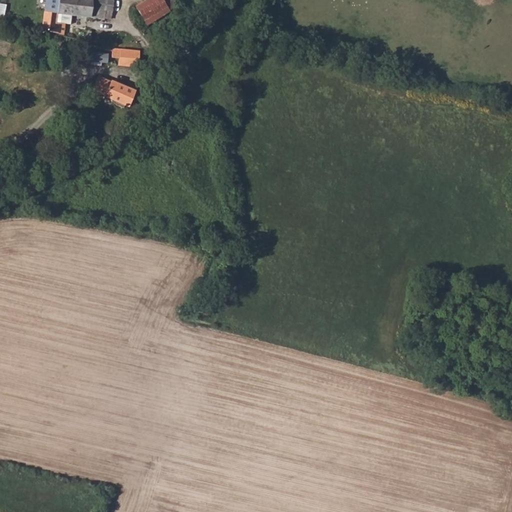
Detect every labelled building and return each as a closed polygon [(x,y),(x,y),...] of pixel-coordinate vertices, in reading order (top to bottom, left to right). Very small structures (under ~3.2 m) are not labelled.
[(44,0),(41,30),(63,33),(64,21),(55,20),(56,12),(73,14),(102,18),(105,11),(90,8),(91,0),(44,0)] [(91,0),(90,8),(105,11),(111,11),(111,0),(91,0)] [(167,11),(160,0),(146,0),(135,7),(146,23),(167,11)] [(55,20),(64,21),(72,23),(73,14),(56,12),(55,20)] [(112,47),(111,56),(118,57),(118,64),(138,65),(139,50),(112,47)] [(101,77),(95,88),(106,92),(105,95),(129,105),(135,90),(112,79),(110,81),(101,77)]
